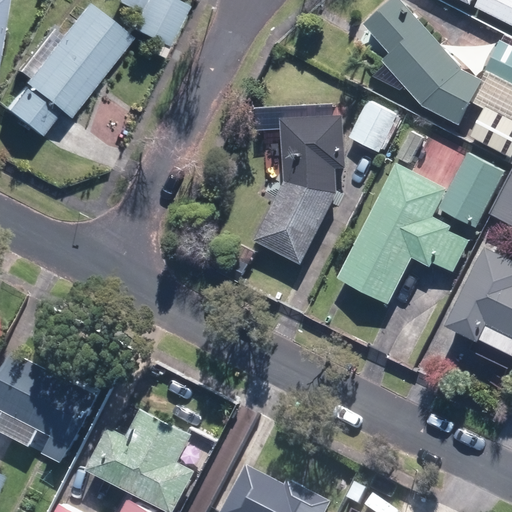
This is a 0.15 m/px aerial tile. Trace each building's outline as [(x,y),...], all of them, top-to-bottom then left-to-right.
[(186,4),(177,0),(144,0),(131,28),(166,45),(186,4)] [(488,79),(467,68),(406,0),(390,0),(364,23),(391,53),(385,58),(425,104),(464,125),(488,79)] [(511,0),(464,0),(511,23),(511,0)] [(130,37),(84,2),(59,34),(51,27),(17,70),(25,76),(20,81),(25,85),(6,110),(41,136),(58,114),(66,120),(130,37)] [(511,44),(502,40),(488,69),(511,79),(511,44)] [(511,82),(492,73),(479,99),(511,115),(511,82)] [(402,117),(373,100),(352,138),(382,154),(402,117)] [(511,118),(490,106),(473,137),(511,159),(511,118)] [(351,166),(347,112),(284,117),(289,179),(259,240),(306,264),(342,194),(339,167),(351,166)] [(425,136),(414,131),(401,156),(413,162),(425,136)] [(509,169),(471,151),(444,209),(481,226),(509,169)] [(449,187),(398,161),(339,278),(394,305),(418,257),(435,266),(437,261),(456,271),(473,237),(454,227),(455,225),(435,215),(449,187)] [(511,182),(496,216),(511,223),(511,182)] [(511,254),(491,245),(452,326),(484,341),(485,337),(511,349),(511,254)] [(103,392),(17,348),(0,380),(0,405),(7,409),(0,421),(0,427),(33,445),(43,427),(55,434),(46,451),(66,461),(103,392)] [(196,433),(144,408),(130,434),(112,426),(91,469),(179,511),(200,469),(182,461),(196,433)] [(346,474),(285,440),(277,454),(338,488),(346,474)] [(288,488),(249,469),(228,511),(331,511),(337,502),(292,480),(288,488)] [(369,488),(357,482),(349,498),(361,504),(369,488)] [(162,511),(132,497),(124,511),(162,511)] [(80,511),(62,503),(57,511),(80,511)]
